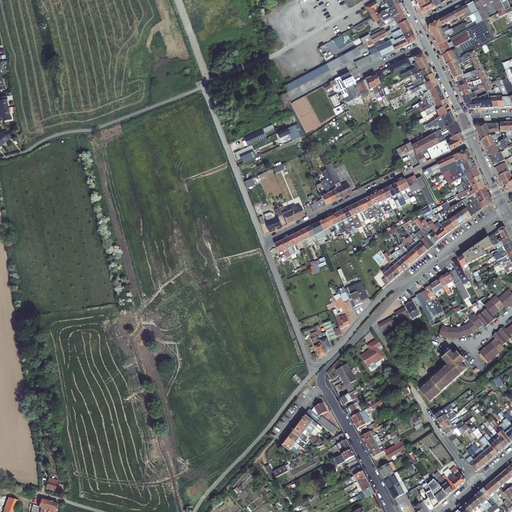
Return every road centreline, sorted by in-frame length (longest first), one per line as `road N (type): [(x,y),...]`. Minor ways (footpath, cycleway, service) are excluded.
road 1 (residential): [(473,141),(263,243)]
road 2 (unclassified): [(0,160),(203,86)]
road 3 (unclassified): [(194,511),(313,370)]
road 4 (residential): [(370,0),(208,84)]
road 5 (residential): [(203,86),(263,243)]
road 6 (residential): [(325,390),(324,370),(411,282)]
road 7 (residential): [(392,511),(325,390)]
road 8 (residential): [(263,243),(313,370)]
road 9 (residential): [(313,370),(388,291),(411,282)]
